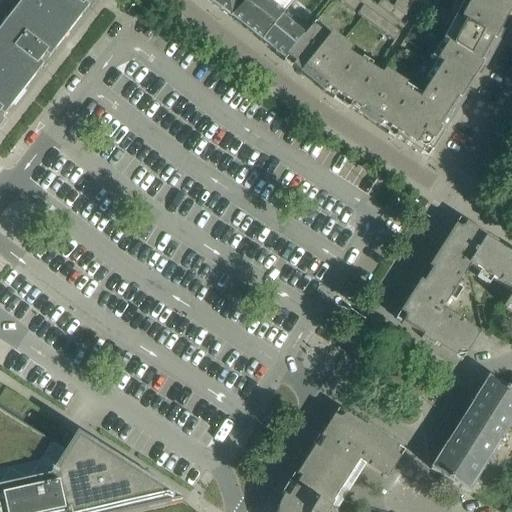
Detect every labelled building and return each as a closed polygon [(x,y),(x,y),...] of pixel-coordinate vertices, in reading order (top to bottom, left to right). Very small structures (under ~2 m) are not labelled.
[(0,120),(43,66),(80,17),(94,0),(93,0),(1,0),(0,2),(0,120)] [(231,19),(247,0),(205,0),(230,18),(231,19)] [(247,0),(231,19),(260,42),(280,17),(293,0),(247,0)] [(335,0),(353,13),(359,4),(353,0),(335,0)] [(511,17),(511,15),(511,0),(464,0),(463,2),(504,24),(509,16),(511,17)] [(393,9),(381,1),(377,7),(388,15),(393,9)] [(485,67),(503,33),(500,32),(504,24),(463,2),(442,43),(447,45),(435,62),(440,66),(439,67),(470,83),(475,76),(478,78),(485,67)] [(434,8),(427,3),(414,27),(420,32),(434,8)] [(403,35),(363,6),(357,15),(396,44),(403,35)] [(404,17),(393,9),(388,15),(399,23),(404,17)] [(302,35),(280,17),(260,42),(282,59),(302,35)] [(304,76),(336,39),(330,34),(327,38),(311,26),(303,35),(302,35),(282,59),(304,76)] [(370,69),(347,55),(351,50),(336,39),(304,76),(326,93),(346,106),(370,69)] [(427,158),(468,92),(465,90),(470,83),(439,67),(419,99),(395,138),(427,158)] [(419,99),(404,90),(407,86),(384,72),(381,76),(370,69),(346,106),(395,138),(419,99)] [(511,253),(510,252),(508,255),(495,247),(496,244),(465,224),(462,228),(459,229),(454,226),(428,268),(431,270),(422,283),(419,281),(399,313),(404,316),(404,320),(401,324),(421,337),(421,338),(433,346),(434,345),(454,358),(457,353),(461,352),(466,356),(479,334),(442,311),(470,267),(511,294),(504,307),(511,312),(511,253)] [(466,493),(511,421),(511,393),(488,378),(430,469),(442,477),(437,484),(447,490),(451,483),(466,493)] [(140,511),(181,503),(182,503),(75,435),(69,431),(62,426),(55,438),(40,428),(47,417),(29,405),(21,417),(0,402),(0,397),(5,390),(0,386),(0,511),(140,511)] [(29,405),(5,390),(0,397),(0,402),(21,417),(29,405)] [(275,511),(327,511),(333,504),(331,503),(333,501),(357,462),(363,466),(386,480),(399,458),(395,456),(394,453),(397,448),(376,435),(377,433),(366,425),(364,427),(344,414),(340,419),(337,419),(333,417),(295,476),(282,497),(278,504),(275,511)] [(62,426),(47,417),(40,428),(55,438),(62,426)]
